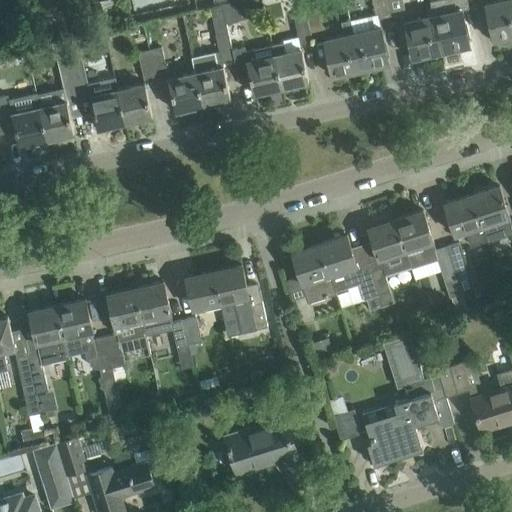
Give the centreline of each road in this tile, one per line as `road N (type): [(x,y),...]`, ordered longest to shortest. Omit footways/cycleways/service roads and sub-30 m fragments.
road 1 (residential): [(0,266),(308,193),(511,132)]
road 2 (residential): [(511,71),(0,184)]
road 3 (unclassified): [(511,465),(361,511)]
